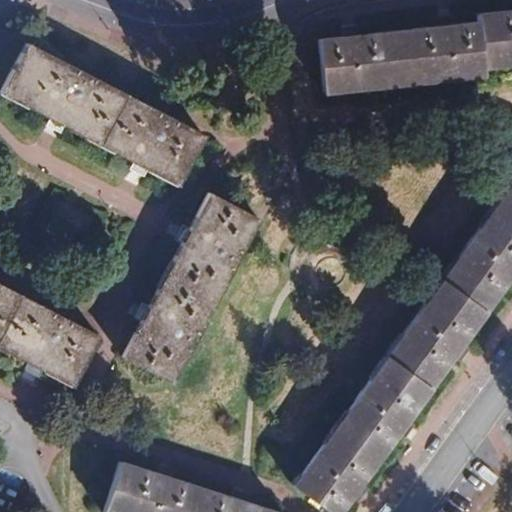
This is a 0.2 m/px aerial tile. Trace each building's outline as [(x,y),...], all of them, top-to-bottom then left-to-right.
[(366,39),(352,40),(326,43),(332,94),(491,76),(490,64),(511,61),(511,9),(485,11),(486,25),(460,28),(446,29),(366,39)] [(445,18),(446,29),(460,28),(459,17),(445,18)] [(351,30),(352,40),(366,39),(364,29),(351,30)] [(203,138),(38,51),(10,102),(177,189),(203,138)] [(511,175),(282,492),(306,511),(339,511),(340,511),(341,511),(345,511),(355,500),(350,496),(386,444),(393,443),(404,429),(399,425),(444,364),(449,367),(459,353),(454,349),(496,291),(501,295),(511,280),(507,277),(511,270),(511,175)] [(256,231),(211,207),(126,366),(169,388),(256,231)] [(93,348),(0,296),(0,358),(67,396),(93,348)] [(201,511),(205,501),(208,493),(174,482),(177,470),(161,465),(157,477),(119,464),(102,511),(201,511)] [(205,501),(201,511),(275,511),(250,503),(254,492),(238,487),(233,501),(208,493),(205,501)]
